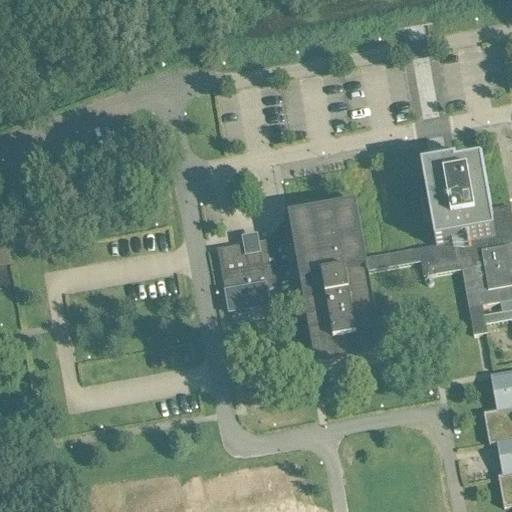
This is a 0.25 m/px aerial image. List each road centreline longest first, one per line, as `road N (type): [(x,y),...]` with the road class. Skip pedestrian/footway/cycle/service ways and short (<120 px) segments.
road 1 (residential): [(185,170),(231,432),(249,447),(325,433)]
road 2 (unclassified): [(185,170),(511,112)]
road 3 (residential): [(325,433),(430,413),(447,445),(459,511)]
road 4 (unclassified): [(0,149),(161,84)]
